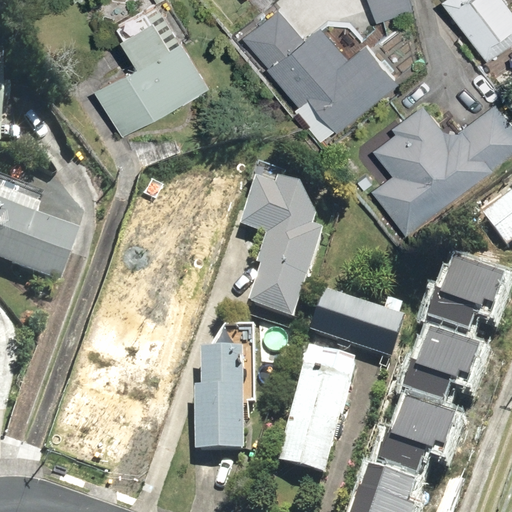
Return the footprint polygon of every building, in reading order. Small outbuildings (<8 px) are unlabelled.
[(141,58),(98,83),(125,131),(213,80),(185,32),(182,34),(162,0),(157,0),(120,21),(141,58)] [(414,9),(411,0),(370,0),(377,21),(414,9)] [(511,0),(449,0),(490,59),(511,43),(511,0)] [(282,8),(245,37),(301,105),(312,96),(339,130),(402,79),(370,39),(350,55),(323,21),(305,36),(282,8)] [(395,173),(375,189),(408,235),(491,172),(511,155),(511,121),(498,103),(460,132),(456,128),(447,128),(426,101),(396,124),(399,129),(375,147),(395,173)] [(270,245),(251,303),(296,318),(328,230),(318,227),(320,217),(306,188),(282,180),(280,187),(261,181),(245,229),(269,236),(270,245)] [(0,193),(0,262),(60,285),(79,233),(37,218),(40,208),(0,193)] [(511,193),(484,213),(507,246),(511,242),(511,193)] [(437,286),(427,314),(472,330),(483,297),(493,300),(503,272),(452,254),(441,287),(437,286)] [(409,319),(327,290),(312,331),(394,360),(409,319)] [(412,357),(403,385),(447,400),(458,368),(468,371),(478,342),(428,325),(416,358),(412,357)] [(173,367),(92,334),(67,394),(115,414),(110,426),(143,440),(173,367)] [(314,348),(281,463),(329,477),(362,362),(314,348)] [(248,350),(205,350),(205,388),(198,388),(199,453),(249,452),(248,350)] [(389,427),(379,455),(423,471),(435,438),(445,441),(455,413),(404,395),(392,428),(389,427)] [(414,479),(368,463),(350,511),(410,511),(415,500),(408,497),(414,479)]
